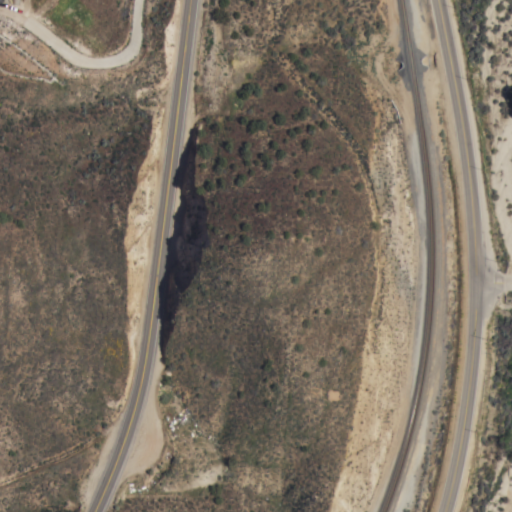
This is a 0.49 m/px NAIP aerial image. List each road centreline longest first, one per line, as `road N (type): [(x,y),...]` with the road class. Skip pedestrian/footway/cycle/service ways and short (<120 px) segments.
road 1 (secondary): [(91,511),(117,455),(154,320),(190,0)]
road 2 (residential): [(445,511),(475,370),(476,285),(470,148),(439,0)]
